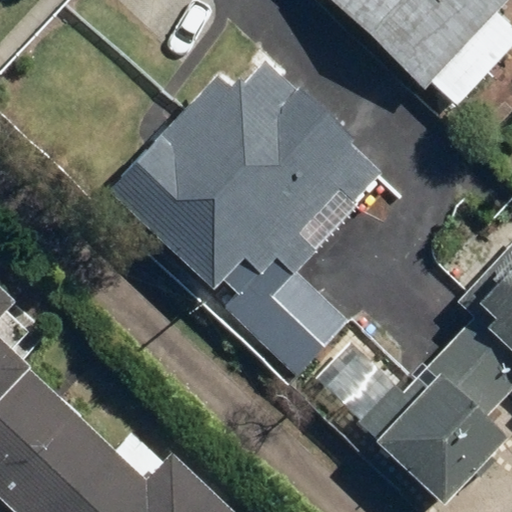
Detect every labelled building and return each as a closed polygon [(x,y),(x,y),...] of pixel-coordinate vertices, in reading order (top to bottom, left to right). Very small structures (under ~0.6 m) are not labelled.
[(511,0),(339,0),(431,91),(442,81),(465,104),(511,57),(511,14),(510,13),(511,10),(511,0)] [(330,242),(310,222),(347,185),(363,201),(395,169),(269,42),(127,185),(228,286),(260,254),(269,263),(283,249),(303,269),(330,242)] [(511,242),(474,282),(507,315),(498,325),(511,338),(511,242)] [(310,273),(304,280),(283,261),(272,273),(262,264),(227,302),(305,373),(357,316),(310,273)] [(0,405),(44,361),(4,321),(30,295),(0,264),(0,405)] [(511,353),(475,319),(429,368),(411,388),(403,380),(366,420),(456,504),(511,444),(511,414),(504,407),(511,397),(511,353)] [(155,477),(40,372),(0,416),(0,489),(25,511),(246,511),(179,451),(155,477)]
